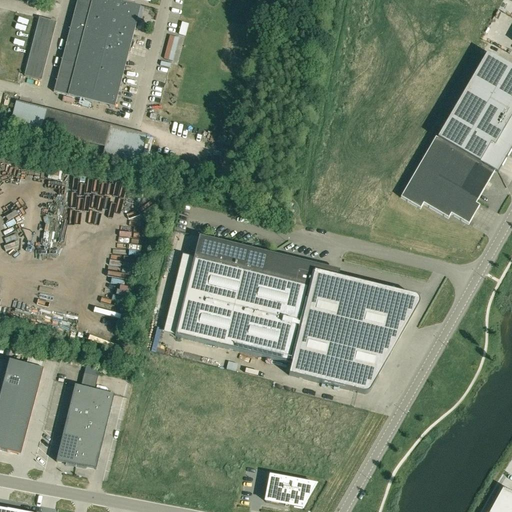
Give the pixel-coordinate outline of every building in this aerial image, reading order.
[(77,0),(62,61),(54,92),(67,95),(114,107),(141,6),(121,1),(117,0),(116,0),(91,0),(92,2),(85,0),(77,0)] [(39,19),(25,76),(41,80),(56,23),(39,19)] [(511,68),(488,54),(439,138),(498,172),(511,148),(511,68)] [(41,132),(42,131),(47,109),(16,101),(10,124),(41,132)] [(42,131),(105,147),(110,125),(47,109),(42,131)] [(110,125),(105,147),(102,157),(138,166),(146,135),(110,125)] [(431,146),(400,199),(415,208),(419,210),(420,210),(422,207),(423,205),(448,220),(450,215),(468,226),(479,207),(475,205),(489,181),(495,172),(498,173),(498,172),(439,138),(439,139),(436,137),(435,139),(431,146)] [(175,336),(291,365),(288,376),(364,394),(365,394),(366,394),(367,394),(368,393),(369,393),(378,377),(375,375),(412,309),(412,308),(413,307),(413,306),(413,305),(412,304),(412,303),(411,302),(411,301),(410,300),(409,300),(408,300),(313,277),(265,265),(268,255),(219,243),(219,242),(199,237),(175,336)] [(12,362),(0,409),(0,450),(25,457),(46,370),(12,362)] [(84,374),(80,387),(94,391),(97,378),(84,374)] [(66,464),(75,466),(75,468),(76,468),(76,466),(86,468),(96,470),(114,396),(94,391),(80,387),(75,386),(56,462),(66,464)] [(316,485),(270,477),(265,502),(302,509),(316,485)] [(511,511),(511,493),(504,489),(491,511),(511,511)]
